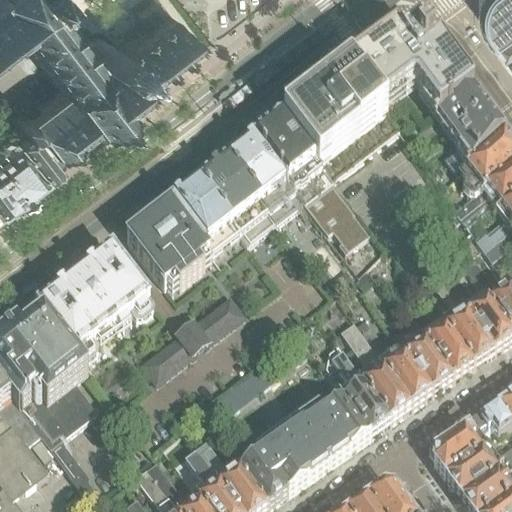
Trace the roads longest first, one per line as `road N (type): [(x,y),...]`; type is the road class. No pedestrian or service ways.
road 1 (tertiary): [(0,299),(396,0)]
road 2 (tertiary): [(336,0),(0,260)]
road 3 (residential): [(511,378),(396,456)]
road 4 (residential): [(511,106),(432,0)]
